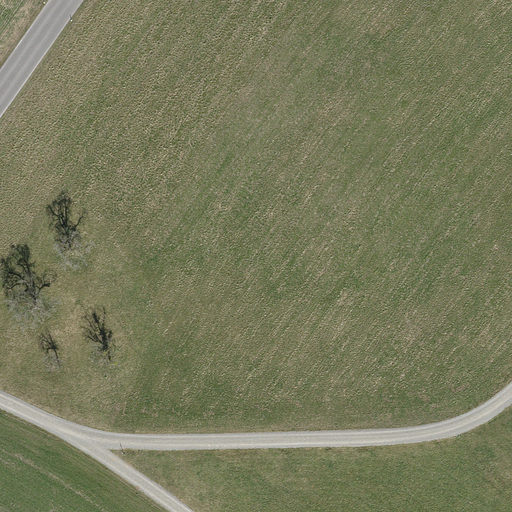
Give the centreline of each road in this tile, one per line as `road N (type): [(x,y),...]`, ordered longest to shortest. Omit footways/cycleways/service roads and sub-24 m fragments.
road 1 (track): [(80,437),(397,438),(447,432),(511,394)]
road 2 (track): [(0,400),(80,437),(180,511)]
